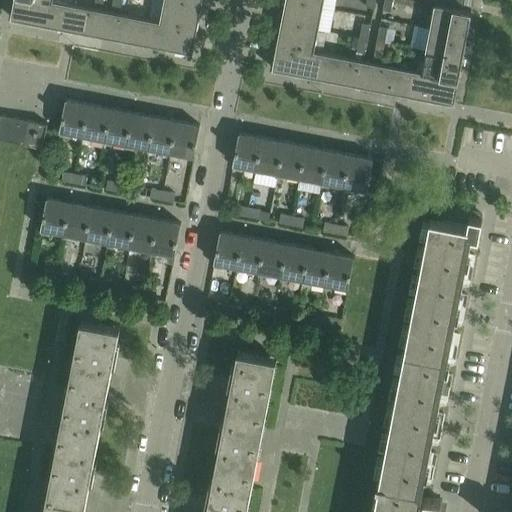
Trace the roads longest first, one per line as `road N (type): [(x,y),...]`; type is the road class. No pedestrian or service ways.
road 1 (residential): [(141,511),(244,0)]
road 2 (residential): [(511,288),(470,511)]
